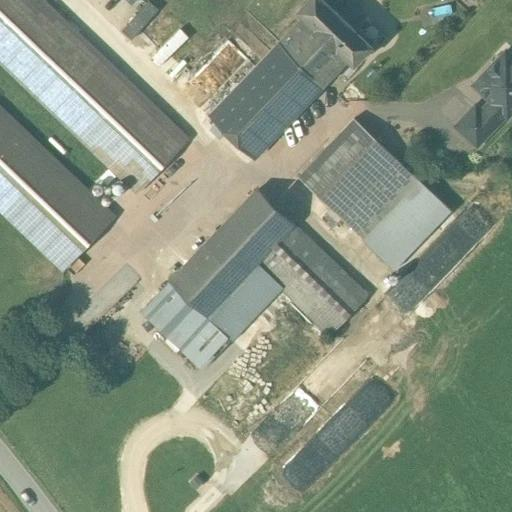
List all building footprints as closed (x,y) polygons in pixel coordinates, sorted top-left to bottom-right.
[(185,141),(37,0),(0,0),(0,57),(139,190),(185,141)] [(141,0),(118,29),(132,40),(157,9),(145,0),(141,0)] [(373,48),(323,0),(308,0),(298,11),(304,18),(279,44),(323,87),(348,61),(354,67),(371,50),(371,49),(373,48)] [(145,34),(136,41),(155,67),(164,60),(145,34)] [(279,44),(210,116),(217,122),(227,132),(254,158),(323,87),(279,44)] [(511,65),(511,56),(506,51),(499,59),(509,69),(511,65)] [(511,65),(509,69),(499,59),(478,81),(489,91),(488,94),(489,98),(490,99),(491,101),(481,111),(496,126),(505,115),(508,117),(511,112),(511,65)] [(489,91),(478,81),(474,85),(491,101),(490,99),(489,98),(488,94),(489,91)] [(476,107),(457,127),(468,137),(477,145),(496,126),(481,111),(476,107)] [(112,219),(0,112),(0,205),(65,267),(112,219)] [(421,182),(355,119),(298,177),(365,241),(421,182)] [(227,132),(217,122),(210,130),(220,140),(227,132)] [(421,182),(365,241),(394,270),(452,210),(421,182)] [(259,189),(170,281),(207,316),(255,265),(294,224),(295,224),(259,189)] [(368,295),(294,224),(255,265),(278,286),(329,336),(347,317),(368,295)] [(446,232),(381,300),(400,326),(469,254),(446,232)] [(255,265),(207,316),(228,338),(278,286),(255,265)] [(87,317),(115,285),(107,278),(78,309),(87,317)] [(170,281),(169,280),(141,310),(203,369),(231,340),(228,338),(207,316),(170,281)] [(344,339),(274,411),(297,432),(366,361),(344,339)] [(209,400),(220,410),(243,385),(231,375),(209,400)]
